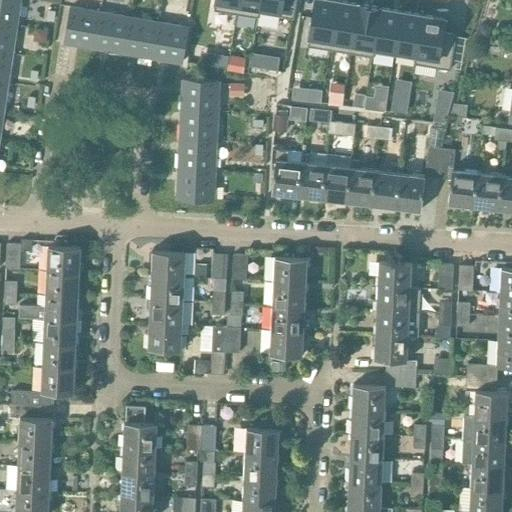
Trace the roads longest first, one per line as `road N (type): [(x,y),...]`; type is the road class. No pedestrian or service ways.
road 1 (residential): [(317,511),(321,398),(109,390),(113,230)]
road 2 (residential): [(139,229),(511,245)]
road 3 (residential): [(28,222),(54,89),(145,100),(139,229)]
